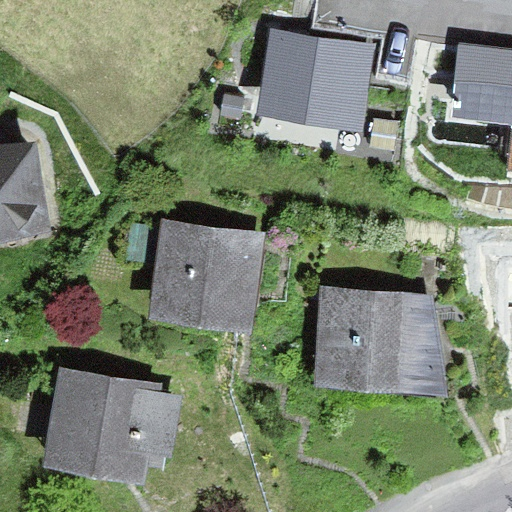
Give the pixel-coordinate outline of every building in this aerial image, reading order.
[(380,43),(269,27),(257,111),(368,127),(380,43)] [(511,128),(511,53),(459,47),(449,120),(511,128)] [(225,95),(221,115),(243,119),(246,99),(225,95)] [(378,122),(372,148),(392,153),(398,126),(378,122)] [(37,141),(0,147),(0,244),(53,236),(37,141)] [(269,234),(162,219),(160,228),(135,224),(129,261),(158,265),(150,322),(254,337),(269,234)] [(432,296),(322,288),(315,386),(445,399),(432,296)] [(173,385),(61,366),(46,458),(157,477),(173,385)]
